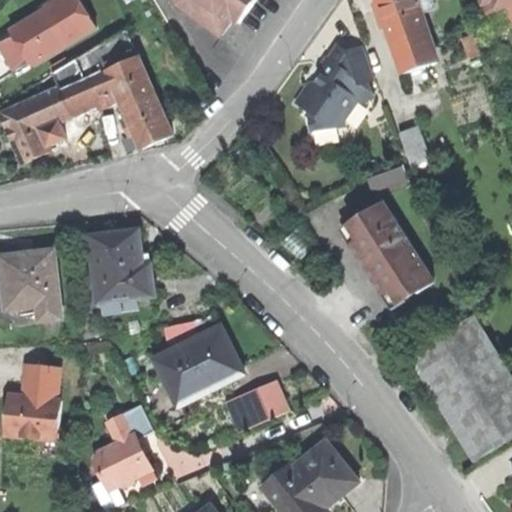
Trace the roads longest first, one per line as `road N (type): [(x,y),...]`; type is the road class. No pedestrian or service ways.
road 1 (residential): [(156,179),(345,360),(451,499)]
road 2 (residential): [(329,0),(212,145),(156,179)]
road 3 (residential): [(156,179),(0,209)]
